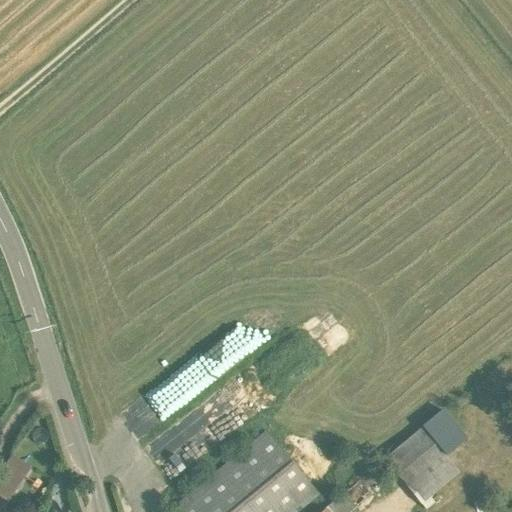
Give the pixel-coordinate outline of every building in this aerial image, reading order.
[(423,429),(384,461),(420,506),(420,505),(429,499),(459,474),(423,429)] [(266,432),(173,511),(295,511),(318,493),(266,432)] [(0,474),(0,496),(22,464),(12,457),(0,474)] [(344,494),(325,510),(326,511),(351,511),(356,508),(344,494)] [(433,504),(429,499),(420,505),(424,510),(433,504)]
